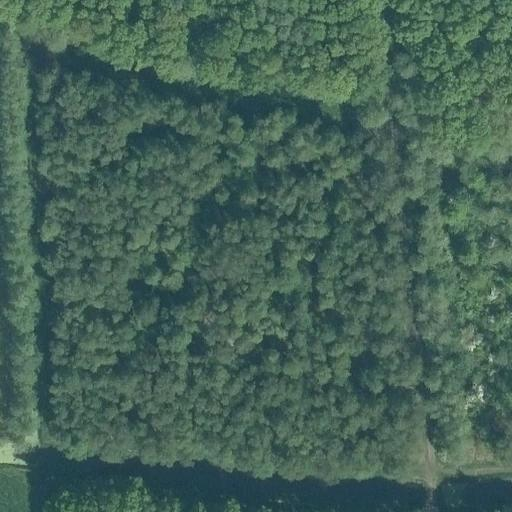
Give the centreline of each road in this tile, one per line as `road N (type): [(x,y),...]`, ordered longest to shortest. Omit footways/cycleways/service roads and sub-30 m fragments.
road 1 (track): [(12,0),(39,30),(34,89),(47,412),(56,435),(432,472),(511,467)]
road 2 (track): [(381,0),(435,511)]
road 3 (track): [(394,121),(216,97),(37,56)]
road 4 (track): [(313,511),(73,487),(58,493),(54,511)]
road 5 (track): [(384,28),(413,33),(430,115),(464,127),(511,126)]
road 6 (track): [(511,165),(435,167),(430,115)]
